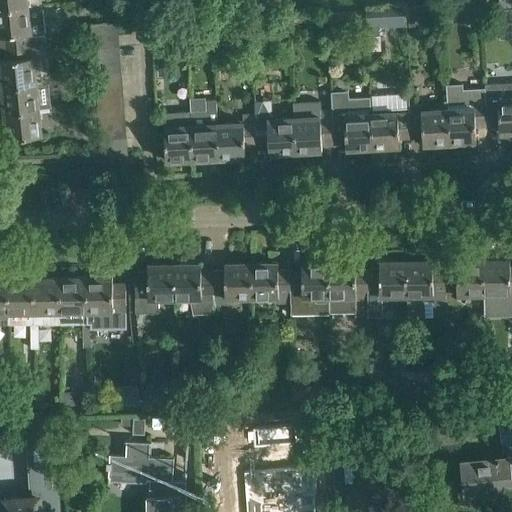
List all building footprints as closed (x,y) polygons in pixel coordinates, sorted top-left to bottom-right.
[(39,0),(0,0),(0,9),(40,5),(39,0)] [(116,0),(118,9),(128,8),(126,0),(116,0)] [(511,0),(499,0),(500,9),(511,7),(511,0)] [(413,22),(413,14),(438,13),(437,3),(406,6),(407,22),(413,22)] [(0,47),(5,47),(45,43),(41,5),(40,5),(0,9),(0,47)] [(379,6),(366,7),(366,10),(367,28),(367,34),(380,33),(379,6)] [(346,29),(367,28),(366,10),(330,13),(331,37),(347,36),(346,29)] [(271,37),(290,35),(287,14),(268,17),(271,37)] [(91,24),(91,36),(116,34),(116,22),(91,24)] [(200,24),(202,45),(212,44),(211,23),(200,24)] [(162,40),(187,39),(187,26),(161,27),(162,40)] [(92,48),(117,47),(116,34),(91,36),(92,48)] [(163,53),(187,52),(188,52),(187,39),(162,40),(163,53)] [(45,43),(5,47),(6,59),(0,59),(0,70),(2,86),(35,83),(50,81),(45,43)] [(92,48),(93,61),(118,59),(117,47),(92,48)] [(94,73),(119,71),(118,59),(93,61),(94,73)] [(217,78),(230,78),(230,76),(250,75),(250,61),(216,62),(217,78)] [(94,73),(95,85),(120,83),(119,71),(94,73)] [(511,130),(511,80),(496,81),(497,90),(484,90),(486,125),(499,125),(500,132),(511,130)] [(475,126),(486,125),(484,90),(484,86),(462,87),(462,82),(446,83),(448,107),(449,142),(476,141),(475,126)] [(38,108),(35,83),(2,86),(4,112),(38,108)] [(96,98),(121,96),(120,83),(95,85),(96,98)] [(293,101),(294,115),(295,151),(322,150),(322,143),(334,142),(331,89),(332,107),(320,108),(319,100),(293,101)] [(346,148),(371,147),(369,95),(346,96),(346,89),(331,89),(334,142),(346,141),(346,148)] [(369,95),(371,147),(399,145),(399,139),(410,138),(408,111),(396,112),(395,110),(370,111),(370,95),(369,95)] [(122,111),(121,96),(96,98),(97,113),(122,111)] [(205,110),(190,111),(192,159),(217,157),(216,122),(215,99),(205,100),(205,110)] [(423,144),(449,142),(448,107),(421,108),(421,111),(408,111),(410,138),(423,137),(423,144)] [(38,108),(4,112),(7,138),(41,135),(39,115),(38,108)] [(166,160),(192,159),(190,111),(163,112),(166,160)] [(97,114),(98,127),(123,125),(122,112),(97,114)] [(269,152),(295,151),(294,115),(267,117),(267,119),(255,120),(256,146),(269,145),(269,152)] [(256,146),(255,120),(216,122),(217,157),(245,156),(245,147),(256,146)] [(99,140),(124,139),(123,125),(98,127),(99,140)] [(125,149),(124,139),(99,140),(100,156),(101,155),(125,154),(125,149)] [(484,293),(483,259),(456,259),(456,266),(445,267),(446,328),(446,312),(451,311),(456,309),(461,306),(465,301),(468,293),(484,293)] [(511,307),(511,265),(510,266),(510,259),(483,259),(484,293),(499,292),(499,307),(511,307)] [(367,268),(367,292),(378,292),(378,294),(406,294),(405,260),(379,261),(379,268),(367,268)] [(406,294),(432,294),(432,321),(439,320),(439,328),(446,328),(445,267),(445,263),(432,264),(432,260),(405,260),(406,294)] [(300,295),(329,294),(328,261),(302,262),(302,269),(289,269),(289,299),(290,312),(301,312),(300,295)] [(368,314),(367,292),(367,268),(356,268),(355,261),(328,261),(329,294),(329,310),(354,310),(354,314),(368,314)] [(225,270),(212,270),(213,294),(225,294),(225,296),(251,296),(251,262),(225,263),(225,270)] [(278,262),(251,262),(251,296),(277,295),(277,299),(289,299),(289,269),(278,269),(278,262)] [(148,271),(135,271),(135,312),(156,312),(156,297),(174,297),(174,263),(148,264),(148,271)] [(201,263),(174,263),(174,297),(189,297),(192,313),(213,313),(213,294),(212,270),(201,270),(201,263)] [(87,322),(86,311),(86,276),(60,277),(61,323),(82,323),(83,335),(90,335),(90,328),(89,322),(87,322)] [(113,276),(86,276),(86,311),(87,322),(89,322),(90,328),(126,328),(126,283),(113,283),(113,276)] [(0,277),(0,312),(9,312),(8,277),(0,277)] [(30,324),(34,324),(33,277),(8,277),(9,312),(9,324),(30,324)] [(34,324),(37,324),(61,323),(60,277),(33,277),(34,324)] [(407,394),(447,394),(446,360),(438,360),(438,365),(407,366),(407,394)] [(387,373),(379,373),(379,393),(387,393),(387,373)] [(264,376),(254,376),(254,398),(269,398),(264,376)] [(175,386),(175,398),(187,398),(195,390),(195,378),(183,378),(175,386)] [(137,384),(123,384),(123,404),(139,404),(137,384)] [(317,384),(292,385),(292,399),(317,399),(317,384)] [(174,401),(174,398),(173,385),(152,385),(152,391),(144,391),(144,401),(174,401)] [(10,391),(10,405),(28,405),(27,391),(10,391)] [(133,417),(133,433),(145,434),(146,418),(133,417)] [(175,460),(151,458),(152,441),(125,440),(124,456),(110,455),(108,480),(110,480),(110,478),(146,481),(146,483),(148,483),(148,481),(150,481),(150,483),(153,483),(153,498),(147,498),(146,511),(173,511),(173,504),(187,504),(186,484),(173,483),(175,460)] [(5,511),(61,511),(60,494),(54,495),(51,458),(28,460),(30,487),(21,488),(22,497),(4,498),(5,511)] [(314,467),(225,474),(227,511),(288,511),(287,499),(316,497),(314,467)] [(467,490),(458,491),(458,511),(511,511),(511,467),(466,470),(467,490)]
